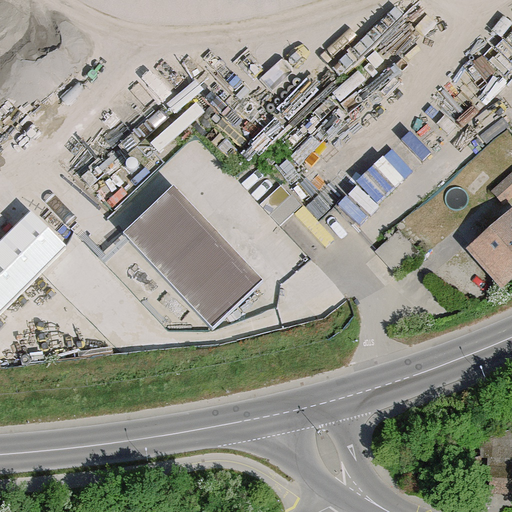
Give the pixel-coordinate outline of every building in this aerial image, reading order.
[(419,132),(362,180),(383,204),(439,155),(419,132)] [(511,174),(494,190),(505,203),(511,196),(511,174)] [(217,329),(270,281),(182,185),(128,235),(150,260),(152,258),(217,329)] [(445,212),(433,198),(419,210),(431,224),(445,212)] [(511,275),(511,210),(472,246),(504,283),(511,275)] [(400,233),(377,254),(398,277),(421,255),(400,233)] [(511,429),(482,440),(482,457),(489,457),(489,467),(492,467),(511,467),(511,429)] [(511,467),(492,467),(491,492),(511,492),(511,467)]
